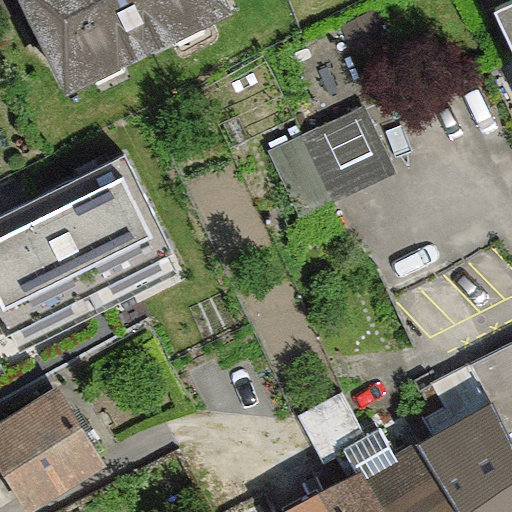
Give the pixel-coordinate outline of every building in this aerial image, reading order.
[(227,10),(222,0),(22,0),(65,88),(227,10)] [(511,0),(508,0),(484,11),(511,73),(511,0)] [(124,153),(0,213),(0,321),(5,333),(172,250),(124,153)] [(49,389),(0,419),(0,480),(19,511),(30,511),(99,470),(49,389)] [(511,511),(511,456),(476,400),(413,439),(458,511),(511,511)] [(458,511),(413,439),(356,475),(379,511),(458,511)] [(377,511),(348,465),(272,511),(377,511)]
